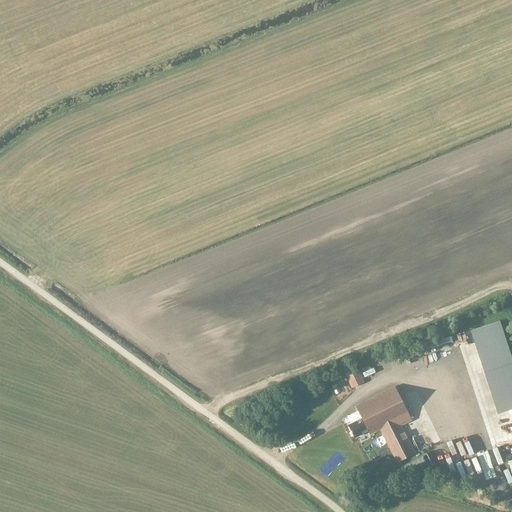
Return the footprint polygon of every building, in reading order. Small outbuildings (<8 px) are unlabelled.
[(351,388),(363,382),(358,371),(345,377),(351,388)] [(439,374),(436,378),(447,389),(451,386),(439,374)] [(414,453),(400,426),(410,421),(393,387),(355,406),(362,419),(348,426),(353,438),(368,431),(370,435),(380,430),(396,463),(414,453)] [(445,411),(450,407),(440,394),(435,397),(445,411)] [(448,412),(459,425),(463,421),(452,408),(448,412)] [(488,425),(489,431),(498,429),(496,423),(488,425)] [(417,431),(411,434),(418,448),(423,446),(417,431)] [(448,458),(458,454),(460,459),(464,458),(458,439),(443,444),(448,458)] [(474,457),(468,458),(473,478),(478,476),(474,457)] [(488,475),(493,474),(489,459),(484,460),(488,475)] [(501,486),(511,485),(511,472),(509,473),(510,481),(500,482),(501,486)]
